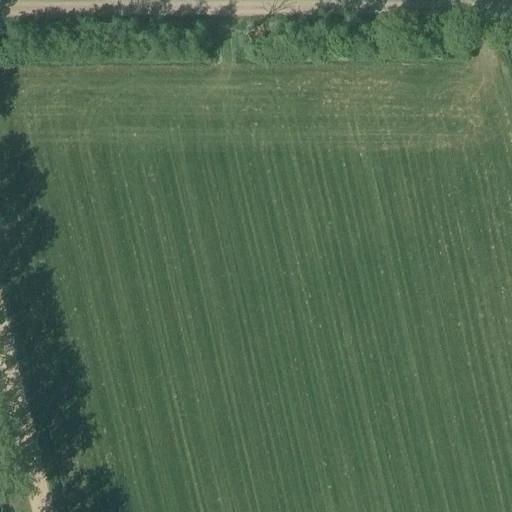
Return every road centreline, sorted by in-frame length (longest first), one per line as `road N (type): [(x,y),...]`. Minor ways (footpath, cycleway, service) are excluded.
road 1 (track): [(499,11),(0,5)]
road 2 (track): [(0,336),(41,511)]
